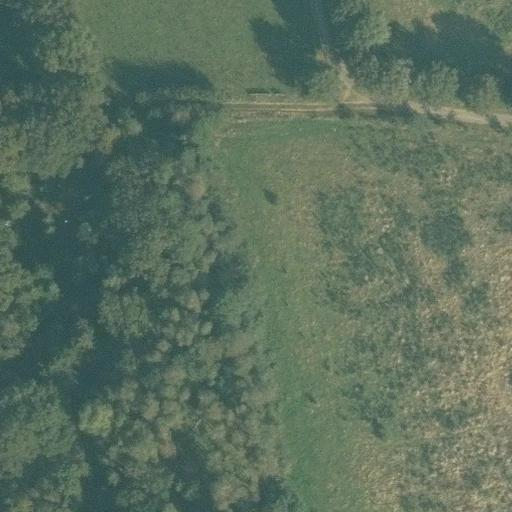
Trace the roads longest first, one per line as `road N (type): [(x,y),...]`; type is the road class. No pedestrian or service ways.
road 1 (track): [(280,106),(155,110),(0,132)]
road 2 (track): [(365,97),(511,124)]
